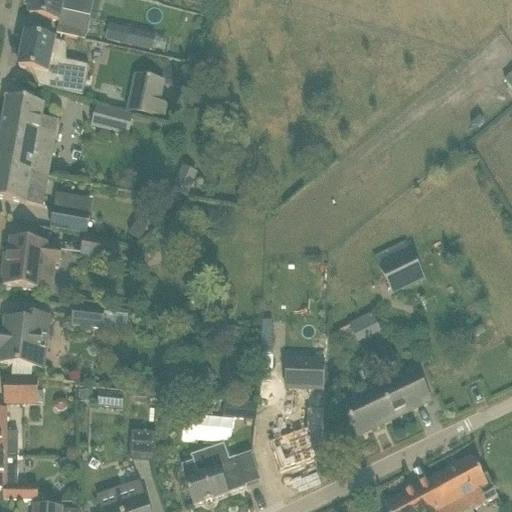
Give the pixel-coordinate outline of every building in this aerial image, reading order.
[(62,0),(33,0),(30,18),(58,25),(56,36),(83,43),(89,18),(60,11),(62,0)] [(112,28),(110,42),(153,48),(155,34),(112,28)] [(51,59),(54,44),(26,37),(19,69),(48,75),(45,90),(82,98),(89,68),(51,59)] [(166,82),(134,75),(126,114),(165,122),(169,106),(162,104),(166,82)] [(43,105),(7,100),(0,139),(0,170),(32,176),(49,178),(59,123),(41,120),(43,105)] [(128,138),(133,117),(98,108),(93,130),(128,138)] [(186,199),(197,175),(183,168),(171,192),(186,199)] [(32,176),(0,170),(0,201),(43,209),(49,178),(32,176)] [(54,209),(50,230),(86,237),(90,216),(54,209)] [(81,257),(113,264),(117,244),(84,238),(81,257)] [(63,248),(11,242),(8,268),(4,267),(2,287),(53,293),(56,266),(60,267),(63,248)] [(412,254),(381,269),(393,293),(423,278),(412,254)] [(74,307),(72,328),(103,331),(105,311),(74,307)] [(45,371),(51,320),(19,315),(18,323),(6,321),(4,334),(1,333),(0,341),(0,352),(2,353),(0,365),(45,371)] [(374,315),(349,325),(356,344),(382,335),(374,315)] [(510,341),(498,315),(478,325),(476,321),(444,336),(468,384),(499,369),(490,351),(510,341)] [(287,360),(285,393),(323,394),(325,362),(287,360)] [(199,370),(191,376),(188,400),(211,402),(214,378),(208,371),(199,370)] [(344,408),(358,438),(430,403),(416,373),(344,408)] [(36,407),(36,380),(5,380),(5,406),(36,407)] [(261,384),(260,421),(272,421),(273,384),(261,384)] [(123,397),(100,394),(98,409),(122,412),(123,397)] [(225,402),(223,420),(256,423),(257,406),(225,402)] [(0,458),(18,459),(19,434),(5,434),(5,412),(0,412),(0,458)] [(307,412),(307,414),(306,430),(286,437),(269,444),(280,474),(321,459),(318,449),(323,447),(324,412),(307,412)] [(155,463),(156,434),(132,434),(131,462),(155,463)] [(224,448),(192,459),(199,479),(185,484),(194,508),(247,490),(236,460),(229,463),(224,448)] [(17,474),(18,459),(0,458),(0,492),(3,492),(3,503),(38,503),(38,489),(17,489),(17,474)] [(472,460),(431,482),(447,511),(470,511),(485,504),(488,509),(500,502),(498,497),(499,496),(494,486),(488,489),(472,460)] [(447,511),(431,482),(385,507),(387,511),(447,511)] [(103,511),(148,511),(144,497),(103,511)]
